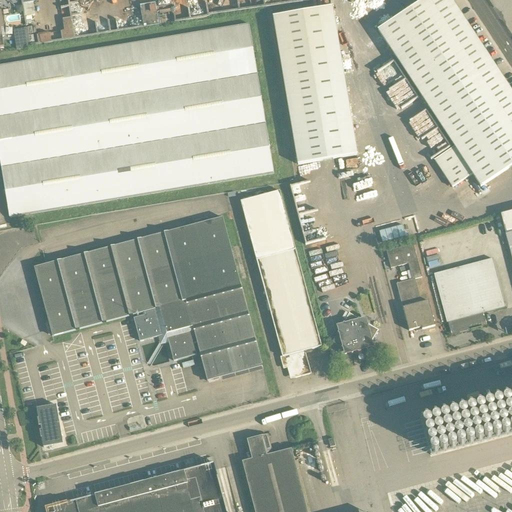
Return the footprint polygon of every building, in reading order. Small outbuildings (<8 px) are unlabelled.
[(481,187),(511,166),(511,93),(451,0),(424,0),(377,31),(454,147),(434,161),(453,188),(473,175),(481,187)] [(156,4),(140,7),(144,29),(159,26),(156,4)] [(358,154),(332,7),(273,17),(298,165),(358,154)] [(249,25),(0,66),(0,161),(10,218),(274,174),(249,25)] [(73,34),(73,25),(64,25),(64,35),(73,34)] [(36,27),(28,28),(28,29),(29,35),(37,34),(36,27)] [(28,29),(23,29),(15,30),(18,51),(31,49),(29,35),(28,29)] [(322,347),(319,338),(280,191),(241,202),(282,357),(280,357),(282,365),(286,364),(289,374),(290,377),(293,378),(296,379),(311,374),(305,352),(322,347)] [(34,269),(52,337),(62,335),(144,312),(145,316),(134,319),(140,342),(158,337),(160,345),(169,343),(174,362),(197,355),(194,344),(197,343),(207,382),(262,367),(223,218),(34,269)] [(379,232),(382,243),(405,237),(402,226),(379,232)] [(435,327),(428,301),(420,303),(414,281),(422,279),(413,245),(386,251),(391,269),(408,264),(412,281),(397,285),(409,332),(421,328),(422,330),(435,327)] [(492,260),(434,275),(447,324),(449,323),(452,335),(485,326),(482,314),(505,308),(492,260)] [(366,318),(360,320),(352,315),(348,323),(337,326),(340,337),(337,342),(342,345),(345,356),(356,353),(362,351),(364,349),(366,350),(367,351),(368,349),(374,348),(372,341),(373,340),(372,340),(377,332),(378,332),(378,331),(368,325),(366,318)] [(511,399),(510,398),(509,397),(507,397),(506,398),(505,398),(504,400),(503,401),(503,402),(504,404),(505,405),(506,405),(507,406),(509,406),(510,405),(511,404),(511,403),(511,402),(511,400),(511,399)] [(502,401),(501,400),(500,400),(498,400),(497,400),(496,401),(495,402),(494,403),(495,405),(495,406),(496,407),(497,408),(498,408),(500,408),(501,407),(502,406),(503,405),(503,404),(503,403),(502,401)] [(493,404),(492,403),(491,402),(489,402),(488,403),(487,403),(486,405),(486,406),(486,407),(486,409),(487,410),(488,410),(489,411),(491,411),(492,410),(493,409),(494,408),(494,407),(494,405),(493,404)] [(484,406),(483,405),(482,405),(480,405),(479,405),(478,406),(477,407),(477,408),(477,410),(477,411),(478,412),(479,413),(481,413),(482,413),(483,412),(484,411),(485,410),(485,409),(485,408),(484,406)] [(42,439),(44,448),(63,445),(56,406),(37,409),(38,419),(39,427),(41,427),(42,431),(40,431),(41,439),(42,439)] [(475,409),(474,408),(473,407),(472,407),(470,407),(469,408),(468,409),(468,411),(468,412),(468,413),(469,414),(470,415),(472,415),(473,415),(474,415),(475,414),(476,412),(476,411),(476,410),(475,409)] [(504,410),(503,409),(502,408),(501,408),(499,409),(498,409),(497,411),(497,412),(497,413),(497,415),(498,416),(499,416),(501,417),(502,417),(503,416),(504,415),(505,414),(505,413),(505,411),(504,410)] [(467,411),(466,410),(464,409),(463,409),(461,409),(460,410),(459,411),(459,413),(459,414),(460,416),(460,417),(462,417),(463,418),(464,417),(465,417),(466,416),(467,415),(467,413),(467,412),(467,411)] [(495,413),(494,412),(493,411),(492,411),(490,411),(489,412),(488,413),(488,415),(488,416),(488,417),(489,418),(490,419),(492,419),(493,419),(494,419),(495,418),(496,417),(496,415),(496,414),(495,413)] [(458,414),(457,413),(455,412),(454,412),(452,412),(451,413),(450,414),(450,416),(450,417),(451,418),(452,419),(453,420),(454,420),(455,420),(457,420),(458,419),(458,417),(458,416),(458,415),(458,414)] [(487,415),(486,414),(484,413),(483,413),(481,414),(480,414),(479,416),(479,417),(479,418),(480,420),(480,421),(482,421),(483,422),(484,422),(485,421),(486,420),(487,419),(487,418),(487,416),(487,415)] [(449,416),(448,415),(446,414),(445,414),(444,414),(442,415),(442,416),(441,418),(441,419),(442,421),(443,422),(444,422),(445,423),(446,422),(448,422),(449,421),(449,420),(450,418),(449,417),(449,416)] [(478,417),(477,416),(475,416),(474,415),(473,416),(471,417),(470,418),(470,419),(470,421),(471,422),(472,423),(473,424),(474,424),(475,424),(477,423),(478,422),(478,421),(479,420),(478,419),(478,417)] [(440,418),(439,417),(438,416),(436,416),(435,417),(434,418),(433,419),(432,420),(432,422),(433,423),(434,424),(435,424),(436,425),(438,425),(439,424),(440,423),(441,422),(441,421),(441,419),(440,418)] [(507,419),(506,418),(504,417),(503,417),(502,418),(500,418),(500,420),(499,421),(499,422),(500,424),(501,425),(502,425),(503,426),(505,426),(506,425),(507,424),(507,423),(508,422),(507,420),(507,419)] [(469,420),(468,419),(467,418),(465,418),(464,418),(462,419),(462,420),(461,422),(461,423),(462,424),(463,425),(464,426),(465,426),(467,426),(468,426),(469,425),(469,423),(470,422),(470,421),(469,420)] [(431,420),(430,419),(429,419),(427,419),(426,419),(425,420),(424,421),(423,422),(424,424),(424,425),(425,426),(426,427),(427,427),(429,427),(430,426),(431,425),(432,424),(432,423),(432,422),(431,420)] [(460,422),(459,421),(458,421),(456,420),(455,421),(454,422),(453,423),(452,424),(452,426),(453,427),(454,428),(455,429),(456,429),(458,429),(459,428),(460,427),(461,426),(461,425),(461,424),(460,422)] [(498,422),(497,421),(496,420),(494,420),(493,420),(492,421),(491,422),(490,424),(490,425),(491,426),(492,427),(493,428),(494,428),(496,428),(497,428),(498,427),(498,426),(499,424),(499,423),(498,422)] [(489,424),(488,423),(487,422),(485,422),(484,423),(483,423),(482,425),(481,426),(482,428),(482,429),(483,430),(484,430),(485,431),(487,431),(488,430),(489,429),(490,428),(490,427),(490,425),(489,424)] [(451,425),(450,424),(449,423),(447,423),(446,423),(445,424),(444,425),(443,427),(444,428),(444,429),(445,430),(446,431),(447,431),(449,431),(450,431),(451,430),(452,428),(452,427),(452,426),(451,425)] [(480,426),(479,425),(478,425),(476,424),(475,425),(474,426),(473,427),(473,428),(473,430),(473,431),(474,432),(475,433),(477,433),(478,433),(479,432),(480,431),(481,430),(481,429),(481,428),(480,426)] [(442,427),(441,426),(440,425),(438,425),(437,425),(436,426),(435,427),(435,429),(435,430),(435,431),(436,432),(437,433),(439,433),(440,433),(441,433),(442,432),(443,431),(443,429),(443,428),(442,427)] [(509,428),(508,427),(507,426),(506,426),(504,427),(503,427),(502,429),(502,430),(502,431),(502,433),(503,434),(504,434),(506,435),(507,435),(508,434),(509,433),(510,432),(510,431),(510,429),(509,428)] [(433,429),(432,428),(431,427),(430,427),(428,428),(427,429),(426,430),(426,431),(426,433),(426,434),(427,435),(428,435),(430,436),(431,436),(432,435),(433,434),(434,433),(434,432),(434,430),(433,429)] [(471,429),(470,428),(469,427),(468,427),(466,427),(465,428),(464,429),(464,431),(464,432),(464,433),(465,434),(466,435),(468,435),(469,435),(470,435),(471,434),(472,432),(472,431),(472,430),(471,429)] [(500,431),(499,430),(498,429),(497,429),(495,429),(494,430),(493,431),(493,433),(493,434),(493,435),(494,436),(495,437),(497,437),(498,437),(499,437),(500,436),(501,435),(501,433),(501,432),(500,431)] [(462,431),(461,430),(460,430),(459,430),(457,430),(456,431),(455,432),(455,433),(455,435),(455,436),(456,437),(457,438),(459,438),(460,438),(461,437),(462,436),(463,435),(463,434),(463,433),(462,431)] [(492,433),(491,432),(489,431),(488,431),(486,432),(485,432),(484,434),(484,435),(484,436),(485,438),(485,439),(487,439),(488,440),(489,440),(490,439),(491,438),(492,437),(492,436),(492,434),(492,433)] [(454,434),(453,433),(451,432),(450,432),(448,432),(447,433),(446,434),(446,436),(446,437),(447,438),(447,439),(449,440),(450,440),(451,440),(452,440),(453,439),(454,437),(454,436),(454,435),(454,434)] [(483,435),(482,434),(480,434),(479,433),(478,434),(476,435),(475,436),(475,437),(475,439),(476,440),(477,441),(478,442),(479,442),(480,442),(482,441),(483,440),(483,439),(484,438),(483,437),(483,435)] [(445,436),(444,435),(442,434),(441,434),(440,434),(438,435),(437,436),(437,438),(437,439),(438,440),(439,441),(440,442),(441,442),(442,442),(444,442),(445,441),(445,440),(446,438),(445,437),(445,436)] [(307,511),(292,450),(272,455),(267,435),(257,438),(257,436),(252,437),(252,439),(247,441),(252,460),(242,463),(254,511),(307,511)] [(436,438),(435,437),(434,436),(432,436),(431,437),(429,438),(429,439),(428,440),(428,442),(429,443),(430,444),(431,444),(432,445),(434,445),(435,444),(436,443),(436,442),(437,441),(437,439),(436,438)] [(474,438),(473,436),(471,436),(470,436),(469,436),(467,437),(467,438),(466,440),(466,441),(467,442),(468,443),(469,444),(470,444),(472,444),(473,444),(474,443),(474,441),(475,440),(475,439),(474,438)] [(465,440),(464,439),(463,439),(461,438),(460,439),(459,440),(458,441),(457,442),(457,444),(458,445),(459,446),(460,447),(461,447),(463,447),(464,446),(465,445),(465,444),(466,443),(466,442),(465,440)] [(456,443),(455,441),(454,441),(452,441),(451,441),(450,442),(449,443),(448,445),(449,446),(449,447),(450,448),(451,449),(452,449),(454,449),(455,449),(456,448),(457,446),(457,445),(457,444),(456,443)] [(447,445),(446,444),(445,443),(443,443),(442,443),(441,444),(440,445),(440,447),(440,448),(440,449),(441,450),(442,451),(444,451),(445,451),(446,451),(447,450),(448,449),(448,447),(448,446),(447,445)] [(438,447),(437,446),(436,445),(435,445),(433,446),(432,446),(431,448),(431,449),(431,451),(431,452),(432,453),(433,453),(435,454),(436,454),(437,453),(438,452),(439,451),(439,450),(439,448),(438,447)] [(130,471),(141,470),(141,463),(130,463),(130,471)] [(238,511),(226,468),(196,475),(194,468),(115,491),(47,509),(47,511),(238,511)]
